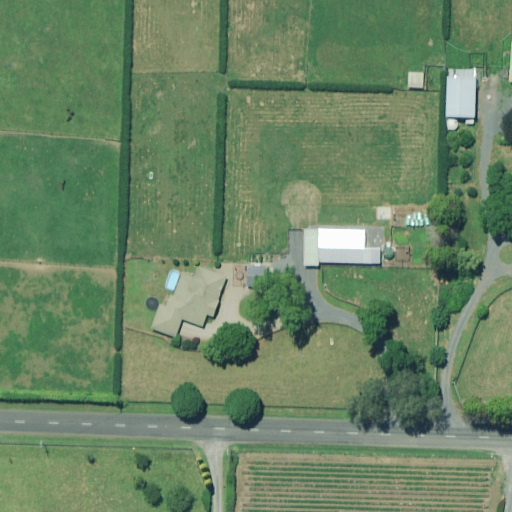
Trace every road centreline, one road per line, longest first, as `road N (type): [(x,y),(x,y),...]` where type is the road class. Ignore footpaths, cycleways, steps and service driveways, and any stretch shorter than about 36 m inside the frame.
road 1 (unclassified): [(511,437),(0,421)]
road 2 (unknown): [(439,435),(450,336),(486,278)]
